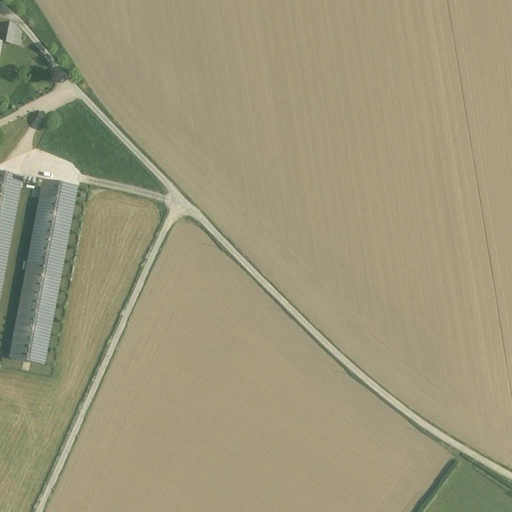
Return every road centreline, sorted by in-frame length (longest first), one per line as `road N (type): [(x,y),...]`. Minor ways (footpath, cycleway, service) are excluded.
road 1 (unclassified): [(0,4),(315,332),(470,456),(511,475)]
road 2 (track): [(181,197),(39,511)]
